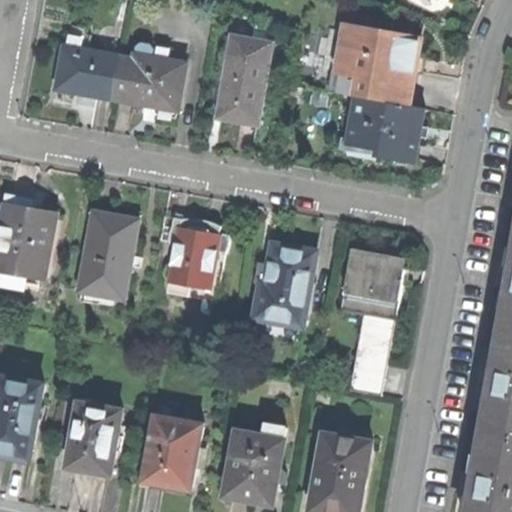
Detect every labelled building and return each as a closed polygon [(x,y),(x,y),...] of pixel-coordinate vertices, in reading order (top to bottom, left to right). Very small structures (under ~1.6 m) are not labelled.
[(422,36),(348,24),(340,72),(363,76),(359,96),(411,105),(415,82),(417,71),(419,57),(422,36)] [(74,31),(71,46),(91,50),(93,35),(74,31)] [(217,105),(223,106),(231,62),(270,68),(275,43),(230,35),(217,105)] [(115,98),(123,56),(91,50),(71,46),(68,46),(60,88),(86,93),(115,98)] [(147,104),(180,110),(181,110),(190,63),(138,54),(137,58),(123,56),(115,98),(134,102),(147,104)] [(430,59),(419,57),(417,71),(427,73),(430,59)] [(223,106),(221,117),(241,121),(260,124),(270,68),(231,62),(223,106)] [(411,105),(359,96),(354,127),(352,145),(381,149),(379,156),(382,157),(416,162),(421,134),(425,107),(411,105)] [(179,118),(180,110),(147,104),(145,112),(179,118)] [(381,164),(382,157),(379,156),(381,149),(352,145),(354,127),(345,125),(340,156),(381,164)] [(8,207),(0,254),(0,268),(4,270),(1,284),(26,289),(29,274),(47,277),(58,216),(33,211),(35,201),(25,199),(10,197),(8,207)] [(97,212),(83,291),(81,300),(101,304),(102,294),(127,299),(142,220),(118,216),(97,212)] [(184,220),(177,219),(175,228),(172,236),(171,243),(170,254),(178,256),(174,282),(172,292),(191,296),(219,301),(227,253),(230,252),(232,251),(234,246),(234,241),(233,237),(232,235),(223,233),(224,226),(211,221),(204,220),(199,220),(184,220)] [(272,264),(262,262),(259,281),(258,283),(264,284),(258,318),(265,319),(266,332),(299,343),(302,325),(305,326),(307,310),(313,311),(314,303),(309,302),(318,251),(294,247),(276,244),(272,264)] [(355,248),(343,310),(366,315),(397,320),(402,294),(407,270),(403,269),(403,267),(405,267),(406,265),(406,262),(405,259),(403,258),(399,257),(397,258),(395,258),(395,255),(355,248)] [(366,315),(358,357),(389,363),(397,320),(366,315)] [(495,394),(488,434),(511,438),(511,331),(506,331),(499,371),(495,394)] [(389,363),(358,357),(352,390),(383,396),(389,363)] [(0,384),(0,455),(8,456),(32,461),(46,385),(1,377),(0,383),(0,384)] [(74,447),(70,467),(90,471),(112,475),(124,411),(82,403),(79,424),(77,424),(72,447),(74,447)] [(176,407),(161,405),(159,417),(174,419),(176,407)] [(174,419),(159,417),(147,482),(168,485),(193,490),(197,469),(199,469),(203,446),(202,446),(205,425),(174,419)] [(269,424),(267,437),(287,441),(289,428),(269,424)] [(249,500),(275,505),(287,441),(267,437),(240,432),(228,496),(249,500)] [(327,433),(313,511),(315,511),(362,511),(375,442),(327,433)] [(511,511),(511,438),(488,434),(481,475),(477,497),(474,511),(511,511)] [(462,511),(474,511),(477,497),(473,496),(471,506),(464,505),(462,511)]
